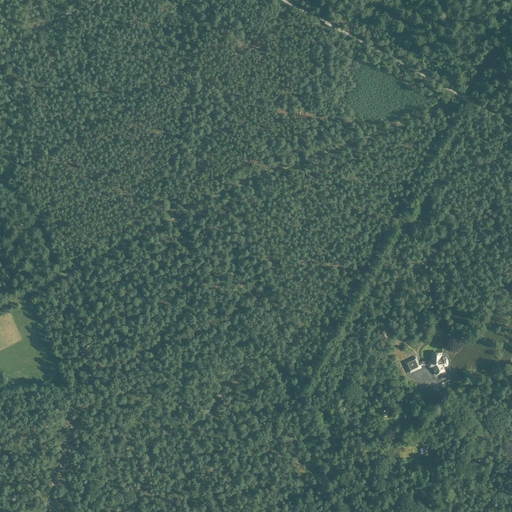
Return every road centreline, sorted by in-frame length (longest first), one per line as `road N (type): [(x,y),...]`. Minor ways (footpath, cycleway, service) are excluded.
road 1 (track): [(511,124),(283,0)]
road 2 (track): [(511,497),(454,472),(377,511)]
